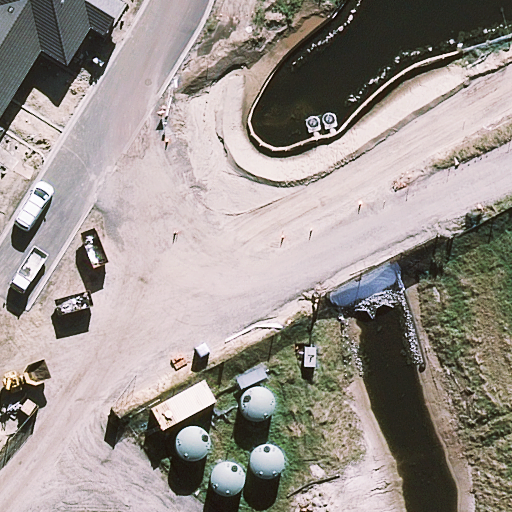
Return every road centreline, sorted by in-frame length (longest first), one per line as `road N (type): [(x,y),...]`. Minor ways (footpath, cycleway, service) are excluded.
road 1 (unknown): [(511,300),(30,511)]
road 2 (residential): [(0,280),(166,0)]
